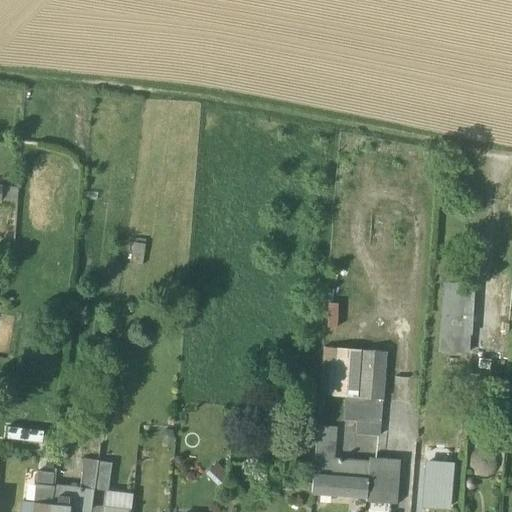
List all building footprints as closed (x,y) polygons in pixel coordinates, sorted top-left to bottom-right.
[(471,287),(442,284),(438,330),(466,333),(471,287)] [(511,285),(473,284),(470,364),(511,366),(511,343),(511,285)] [(356,436),(379,438),(387,353),(362,351),(358,400),(346,399),(344,421),(357,422),(356,436)] [(36,426),(50,428),(52,418),(38,415),(36,426)] [(313,476),(332,478),(333,461),(336,429),(317,427),(313,476)] [(83,460),(97,462),(99,447),(85,445),(83,460)] [(441,459),(440,445),(425,446),(426,461),(441,459)] [(396,504),(399,461),(369,459),(366,498),(366,502),(396,504)] [(79,489),(93,489),(97,462),(83,460),(79,489)] [(332,478),(368,480),(369,463),(333,461),(332,478)] [(97,462),(93,489),(109,492),(113,464),(97,462)] [(450,466),(426,464),(423,506),(447,508),(450,466)] [(312,494),(366,498),(368,480),(332,478),(313,476),(312,494)] [(53,486),(36,485),(33,511),(49,511),(51,505),(53,486)] [(79,489),(53,486),(51,505),(69,506),(69,507),(91,509),(93,489),(79,489)] [(106,492),(103,507),(130,510),(132,496),(106,492)]
